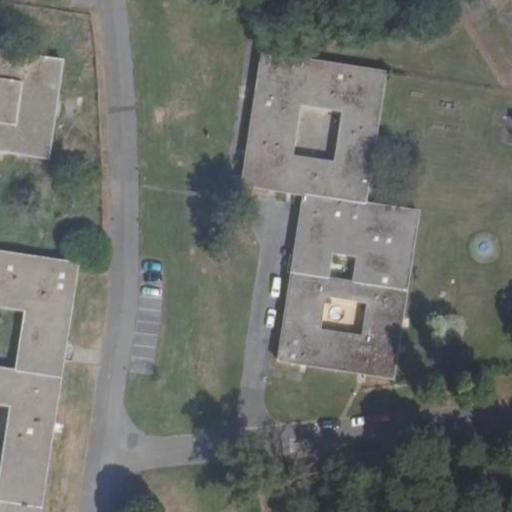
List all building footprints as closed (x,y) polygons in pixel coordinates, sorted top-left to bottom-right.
[(392,373),(419,207),(365,200),(385,71),(261,50),(249,136),(242,181),(304,192),(278,357),(392,373)] [(54,92),(63,94),(68,66),(3,57),(0,74),(0,154),(52,164),(57,135),(47,134),(54,92)] [(57,135),(63,94),(54,92),(47,134),(57,135)] [(34,511),(33,511),(44,443),(55,444),(64,383),(53,381),(63,321),(73,322),(80,270),(0,255),(0,511),(34,511)] [(64,383),(73,322),(63,321),(53,381),(64,383)] [(34,511),(43,511),(55,444),(44,443),(33,511),(34,511)]
